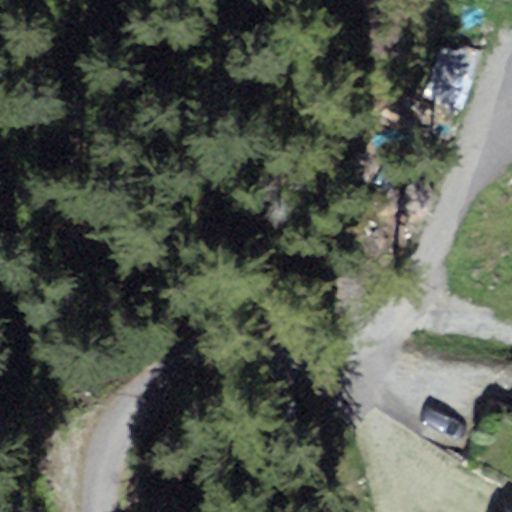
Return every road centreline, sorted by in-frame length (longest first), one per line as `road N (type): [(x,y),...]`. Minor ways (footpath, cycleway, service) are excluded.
road 1 (residential): [(511,82),(454,181),(436,244),(388,308),(329,344),(186,369),(143,396),(96,463),(95,511)]
road 2 (track): [(343,338),(389,511)]
